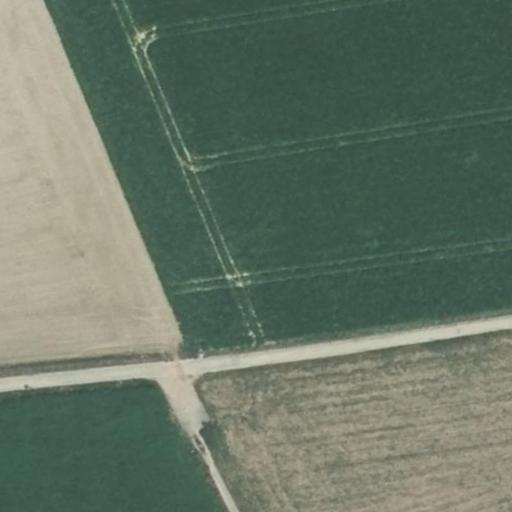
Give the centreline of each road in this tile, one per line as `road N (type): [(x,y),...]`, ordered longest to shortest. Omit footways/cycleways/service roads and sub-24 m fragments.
road 1 (track): [(164,368),(511,322)]
road 2 (track): [(0,386),(164,368)]
